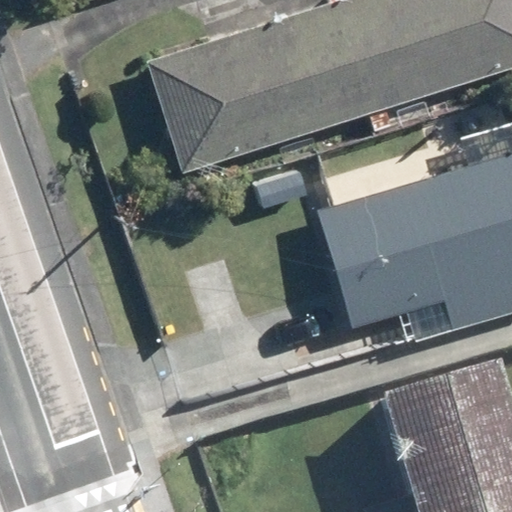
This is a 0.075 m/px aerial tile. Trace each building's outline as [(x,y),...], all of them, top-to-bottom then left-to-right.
[(511,0),(310,0),(139,55),(175,168),(511,60),(511,0)] [(383,103),(365,109),(371,127),(389,121),(383,103)] [(511,143),(310,204),(344,323),(438,297),(446,325),(511,304),(511,143)] [(296,207),(227,228),(237,261),(307,240),(296,207)] [(511,511),(511,432),(491,361),(373,398),(406,511),(511,511)]
